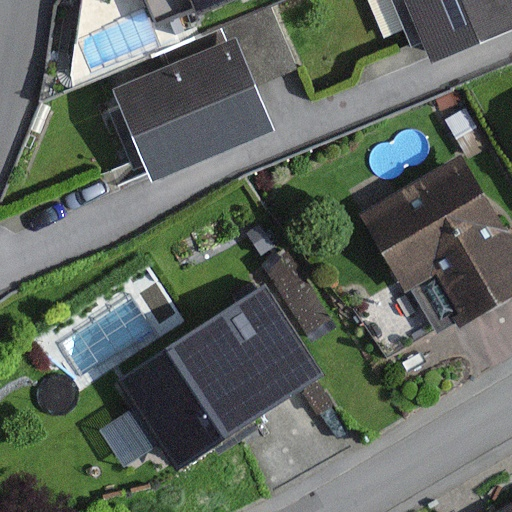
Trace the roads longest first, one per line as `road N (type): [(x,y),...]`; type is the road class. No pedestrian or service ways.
road 1 (residential): [(325,511),(511,408)]
road 2 (residential): [(0,133),(32,0)]
